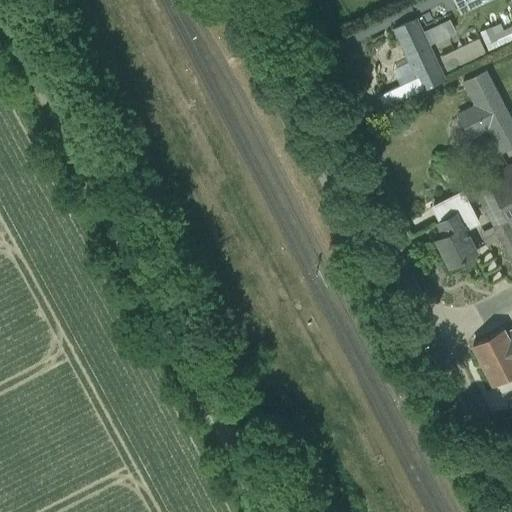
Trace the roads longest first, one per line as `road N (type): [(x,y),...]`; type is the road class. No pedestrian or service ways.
road 1 (track): [(0,10),(261,511)]
road 2 (unclassified): [(437,337),(258,0)]
road 3 (unclassified): [(511,484),(437,337)]
